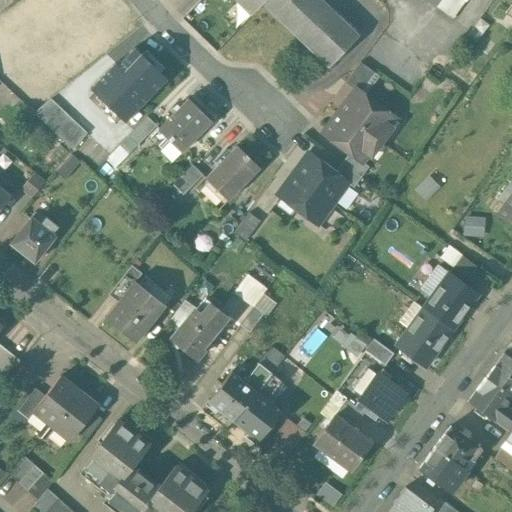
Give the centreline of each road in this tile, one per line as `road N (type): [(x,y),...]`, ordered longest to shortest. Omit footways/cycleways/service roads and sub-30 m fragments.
road 1 (residential): [(64,329),(291,511)]
road 2 (residential): [(511,310),(369,511)]
road 3 (residential): [(154,0),(215,72),(285,136)]
